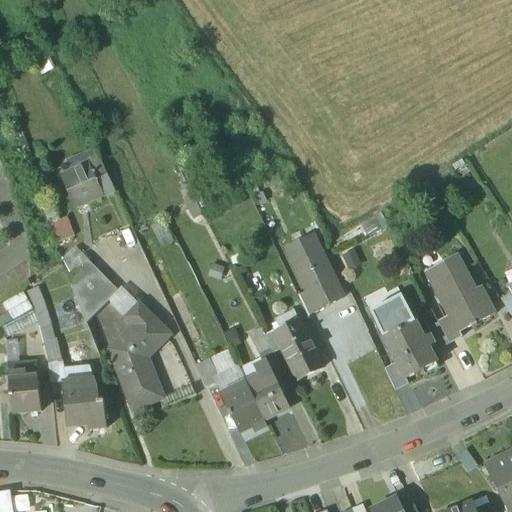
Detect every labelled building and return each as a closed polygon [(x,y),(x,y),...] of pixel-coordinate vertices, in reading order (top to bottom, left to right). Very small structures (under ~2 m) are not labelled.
[(182,160),(174,164),(196,205),(204,201),(182,160)] [(88,165),(60,177),(74,209),(102,197),(88,165)] [(437,198),(428,183),(415,191),(421,201),(427,197),(431,203),(437,198)] [(47,225),(58,221),(52,206),(41,209),(47,225)] [(387,226),(380,213),(361,226),(368,239),(387,226)] [(47,225),(54,244),(73,237),(66,218),(58,221),(47,225)] [(163,222),(151,228),(161,248),(173,242),(163,222)] [(312,236),(287,249),(292,261),(318,248),(312,236)] [(343,299),(318,248),(292,261),(307,293),(310,292),(319,311),(323,309),(324,309),(324,308),(335,303),(336,303),(336,302),(343,299)] [(228,258),(233,268),(243,263),(238,253),(228,258)] [(353,253),(344,257),(351,272),(360,268),(353,253)] [(475,292),(457,259),(459,257),(459,256),(425,274),(425,275),(427,275),(449,317),(458,334),(460,333),(471,327),(472,329),(477,326),(476,325),(495,315),(494,313),(492,314),(480,291),(482,290),(481,288),(475,292)] [(119,292),(87,260),(68,280),(86,325),(109,302),(119,292)] [(224,270),(211,265),(207,279),(219,283),(224,270)] [(52,333),(44,304),(38,289),(27,294),(35,310),(38,323),(43,343),(53,341),(52,333)] [(135,307),(119,292),(109,302),(124,318),(135,307)] [(307,293),(298,297),(308,318),(309,317),(318,312),(319,312),(319,311),(310,292),(307,293)] [(370,314),(384,340),(416,323),(402,297),(370,314)] [(169,337),(138,306),(135,307),(124,318),(132,326),(109,352),(134,412),(163,400),(156,383),(150,386),(140,366),(169,337)] [(33,315),(1,330),(6,340),(38,323),(33,315)] [(449,317),(438,323),(438,324),(449,344),(463,338),(460,333),(458,334),(449,317)] [(299,322),(276,333),(276,334),(284,350),(300,381),(323,369),(299,322)] [(424,340),(416,323),(384,340),(396,364),(405,381),(406,380),(437,364),(428,348),(424,340)] [(449,344),(438,324),(426,331),(429,337),(433,346),(436,351),(437,351),(437,350),(448,344),(448,345),(449,344)] [(262,330),(250,337),(261,358),(273,351),(267,339),(262,330)] [(284,350),(276,334),(267,339),(273,351),(275,355),(284,350)] [(429,337),(424,340),(428,348),(433,346),(429,337)] [(53,341),(43,343),(49,367),(60,364),(55,341),(53,341)] [(209,360),(196,366),(206,388),(216,383),(220,382),(209,360)] [(11,363),(6,364),(8,381),(24,380),(22,363),(11,363)] [(266,363),(255,369),(262,383),(273,378),(266,363)] [(396,364),(385,370),(394,392),(395,391),(407,385),(408,385),(406,380),(405,381),(396,364)] [(249,390),(248,390),(264,421),(290,409),(274,377),(273,378),(262,383),(249,390)] [(24,380),(8,381),(11,416),(39,414),(36,379),(24,380)] [(91,389),(63,392),(67,427),(88,425),(89,430),(106,428),(103,404),(99,404),(98,390),(93,379),(87,380),(91,389)] [(247,386),(222,398),(230,414),(229,414),(231,419),(232,418),(239,434),(264,421),(248,390),(249,390),(247,386)] [(511,511),(511,458),(507,461),(505,457),(487,467),(509,511),(511,511)] [(416,511),(406,490),(396,495),(403,511),(416,511)] [(12,511),(10,493),(0,494),(0,511),(12,511)] [(14,497),(16,511),(20,511),(31,510),(28,494),(14,497)] [(396,501),(375,511),(403,511),(396,495),(393,497),(396,501)]
